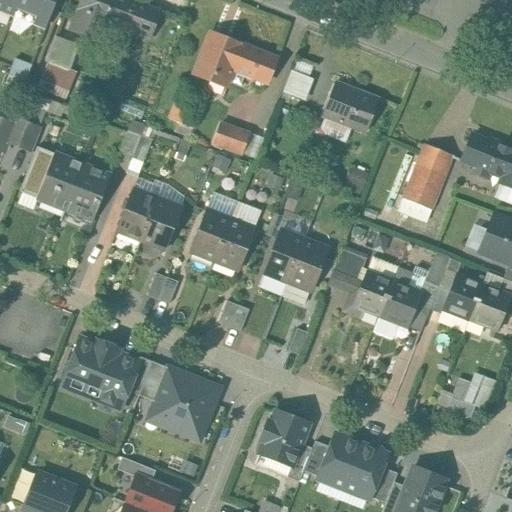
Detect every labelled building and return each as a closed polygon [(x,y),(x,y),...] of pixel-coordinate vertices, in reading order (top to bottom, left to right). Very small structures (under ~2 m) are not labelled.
[(0,0),(0,10),(44,28),(55,0),(0,0)] [(81,0),(79,8),(80,9),(74,26),(100,36),(107,20),(120,25),(119,29),(144,39),(155,11),(127,0),(81,0)] [(242,46),(210,33),(194,74),(208,80),(216,76),(228,81),(232,69),(242,46)] [(47,58),(68,67),(71,68),(79,46),(56,37),(47,58)] [(276,59),(242,46),(232,69),(267,83),(276,59)] [(14,58),(7,76),(23,82),(30,65),(14,58)] [(60,88),(68,67),(47,58),(39,79),(60,88)] [(68,67),(60,88),(69,91),(77,70),(71,68),(68,67)] [(313,79),(290,71),(282,93),(305,101),(313,79)] [(69,91),(60,88),(39,79),(33,94),(51,101),(63,106),(69,91)] [(206,93),(183,84),(170,117),(177,120),(173,129),(189,136),(206,93)] [(377,101),(335,84),(323,117),(365,133),(377,101)] [(51,101),(33,94),(32,94),(28,105),(47,112),(51,101)] [(13,125),(0,119),(0,150),(3,152),(7,142),(14,125),(13,125)] [(38,128),(15,119),(13,125),(14,125),(7,142),(29,150),(38,128)] [(248,134),(220,124),(212,144),(241,154),(248,134)] [(127,131),(118,153),(132,158),(140,136),(127,131)] [(263,139),(248,134),(241,154),(255,159),(263,139)] [(511,151),(471,135),(462,159),(503,176),(500,183),(511,187),(511,151)] [(140,136),(132,158),(143,163),(152,140),(140,136)] [(424,144),(402,198),(431,210),(452,155),(424,144)] [(82,165),(54,154),(36,198),(64,209),(82,165)] [(110,175),(82,165),(64,209),(92,220),(110,175)] [(156,200),(132,190),(115,233),(139,243),(156,200)] [(180,209),(156,200),(139,243),(164,252),(180,209)] [(230,221),(205,211),(190,250),(214,260),(230,221)] [(511,222),(493,215),(478,252),(508,264),(511,265),(511,222)] [(254,230),(230,221),(214,260),(238,270),(254,230)] [(303,241),(279,231),(263,271),(288,280),(303,241)] [(327,250),(303,241),(288,280),(312,290),(327,250)] [(365,259),(341,249),(332,272),(356,281),(365,259)] [(449,258),(436,252),(436,253),(428,273),(426,278),(425,278),(424,282),(438,287),(445,269),(449,258)] [(372,257),(352,306),(379,316),(398,267),(373,257),(372,257)] [(511,265),(508,264),(502,279),(511,282),(511,265)] [(412,273),(398,267),(379,316),(420,332),(429,310),(416,304),(420,294),(419,293),(424,282),(425,278),(426,278),(428,273),(414,268),(412,273)] [(438,287),(448,292),(454,277),(455,273),(445,269),(438,287)] [(166,278),(155,273),(146,296),(157,300),(166,278)] [(480,288),(454,277),(448,292),(441,310),(442,310),(468,320),(480,288)] [(177,282),(166,278),(157,300),(169,304),(177,282)] [(511,282),(502,279),(496,294),(507,298),(507,300),(511,302),(511,282)] [(438,287),(424,282),(419,293),(420,294),(416,304),(429,310),(438,287)] [(448,292),(438,287),(429,310),(441,314),(442,310),(441,310),(448,292)] [(496,294),(480,288),(468,320),(494,331),(507,300),(507,298),(496,294)] [(237,305),(226,301),(217,323),(228,328),(237,305)] [(248,310),(237,305),(228,328),(240,332),(248,310)] [(308,333),(296,329),(288,351),(299,355),(308,333)] [(95,344),(80,338),(61,386),(93,399),(95,393),(122,404),(128,391),(139,361),(138,361),(118,353),(119,349),(97,340),(95,344)] [(156,363),(140,357),(138,361),(139,361),(128,391),(143,397),(156,363)] [(216,387),(156,363),(143,397),(157,402),(151,418),(197,436),(216,387)] [(452,391),(438,389),(435,408),(469,414),(471,405),(486,408),(492,377),(470,373),(469,379),(454,376),(452,391)] [(309,424),(275,411),(270,422),(269,422),(268,423),(265,426),(263,431),(262,435),(262,439),(261,441),(263,442),(258,453),(291,466),(292,467),(301,444),(309,424)] [(361,444),(335,434),(329,447),(318,477),(317,479),(343,489),(361,444)] [(329,447),(316,442),(314,449),(305,472),(318,477),(329,447)] [(314,449),(301,444),(292,467),(291,466),(286,477),(300,483),(305,472),(314,449)] [(387,455),(361,444),(343,489),(369,499),(370,497),(382,468),(387,455)] [(155,471),(122,457),(117,469),(135,477),(135,476),(151,482),(155,471)] [(441,511),(455,481),(416,465),(397,511),(441,511)] [(382,468),(370,497),(385,503),(396,474),(382,468)] [(64,511),(74,488),(37,474),(23,509),(31,511),(64,511)] [(151,482),(135,476),(135,477),(125,503),(147,511),(170,511),(178,493),(151,482)] [(147,511),(125,503),(120,511),(147,511)]
